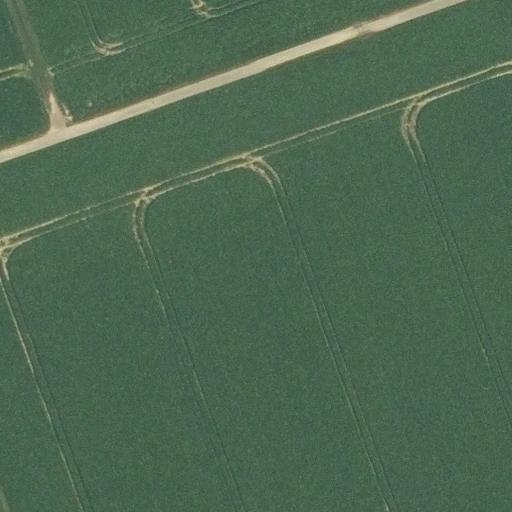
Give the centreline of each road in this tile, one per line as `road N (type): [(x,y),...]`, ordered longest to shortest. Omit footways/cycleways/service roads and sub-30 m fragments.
road 1 (track): [(461,0),(0,160)]
road 2 (track): [(15,0),(64,138)]
